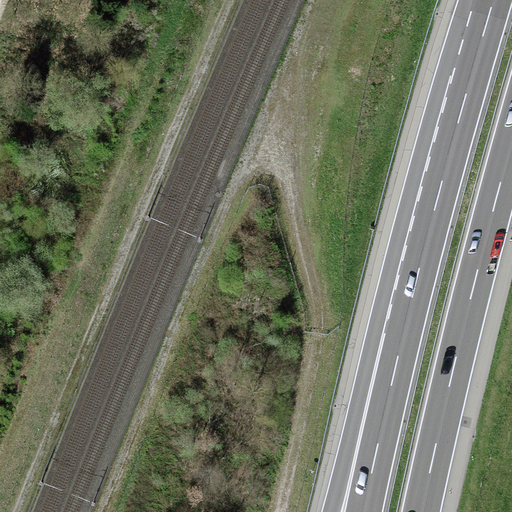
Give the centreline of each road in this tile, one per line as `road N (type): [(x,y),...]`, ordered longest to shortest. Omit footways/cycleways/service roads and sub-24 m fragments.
road 1 (track): [(228,0),(22,511)]
road 2 (track): [(278,511),(320,312),(277,90),(319,0)]
road 3 (motorway): [(493,0),(363,511)]
road 4 (track): [(277,90),(210,230),(101,511)]
road 5 (motorway): [(421,511),(511,140)]
